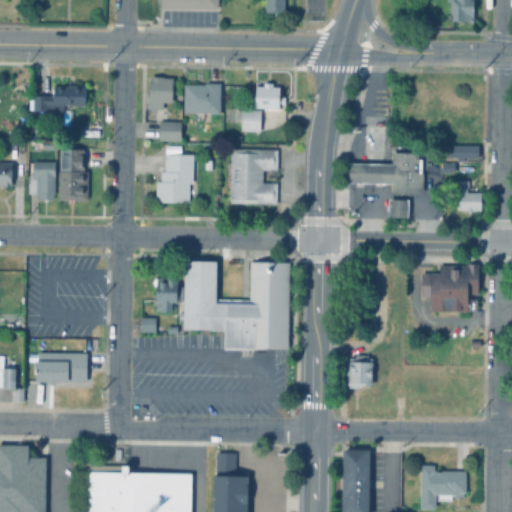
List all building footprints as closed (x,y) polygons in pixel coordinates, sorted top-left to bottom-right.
[(284,0),(284,11),(265,11),(265,0),(284,0)] [(475,18),(473,21),(470,19),(451,19),(452,12),(450,11),(450,0),(473,0),(473,15),(475,18)] [(150,75),(162,75),(162,76),(172,76),(171,101),(163,100),(162,108),(146,107),(147,94),(148,94),(148,75),(150,75)] [(219,81),(219,113),(183,112),(184,82),(206,82),(206,81),(219,81)] [(272,81),(272,85),(279,85),(279,94),(285,95),(285,101),(279,101),(279,107),(246,105),(247,84),(263,84),(263,81),(272,81)] [(86,82),(86,103),(63,102),(62,111),(49,111),(49,109),(34,109),(35,93),(55,93),(55,84),(68,84),(68,82),(86,82)] [(260,108),(260,129),(242,129),(242,108),(260,108)] [(180,119),(180,139),(159,139),(159,120),(180,119)] [(54,139),(54,148),(41,148),(42,139),(54,139)] [(478,144),(478,156),(463,156),(463,159),(456,159),(456,156),(450,156),(450,144),(478,144)] [(87,169),(86,198),(58,197),(59,147),(84,148),(83,169),(87,169)] [(277,148),(277,169),(262,169),(262,181),(276,181),(276,202),(229,201),(230,147),(277,148)] [(415,172),(421,172),(420,192),(388,191),(389,182),(367,181),(346,181),(347,161),(367,162),(389,163),(390,151),(416,152),(415,172)] [(192,153),(192,182),(188,182),(188,201),(156,200),(156,180),(160,180),(161,170),(164,170),(165,152),(192,153)] [(54,160),(54,175),(55,175),(54,193),(53,193),(53,198),(38,198),(38,193),(35,193),(35,192),(28,192),(28,173),(32,173),(32,160),(54,160)] [(0,161),(11,161),(10,185),(0,184),(0,161)] [(468,179),(469,188),(467,188),(467,191),(481,190),(481,209),(473,209),(473,210),(465,210),(465,208),(457,209),(457,189),(454,189),(454,179),(468,179)] [(387,198),(406,199),(405,216),(386,216),(387,198)] [(182,259),(215,260),(214,301),(247,302),(248,260),(287,261),(285,348),(222,347),(223,329),(180,329),(182,259)] [(478,262),(478,293),(471,293),(471,296),(466,296),(466,298),(477,298),(476,309),(467,309),(467,310),(429,309),(429,296),(421,295),(421,272),(439,272),(439,263),(465,264),(465,263),(465,262),(478,262)] [(404,266),(404,294),(385,294),(385,266),(404,266)] [(155,316),(155,331),(142,331),(140,331),(140,316),(142,316),(155,316)] [(177,332),(167,333),(167,325),(177,324),(177,332)] [(85,511),(86,465),(103,466),(103,472),(121,472),(121,465),(129,466),(129,473),(191,473),(190,511),(85,511)]
